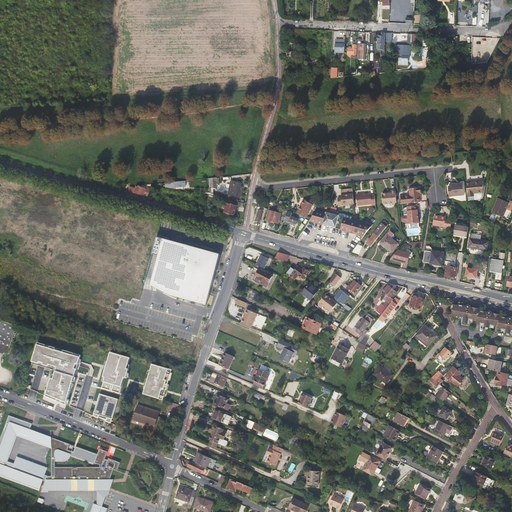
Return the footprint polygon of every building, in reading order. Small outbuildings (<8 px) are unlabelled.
[(376,44),(378,44),(385,46),(385,37),(385,33),(382,33),(381,36),(377,35),(376,44)] [(287,52),(287,57),(295,57),(296,45),(297,45),(297,44),(292,44),(292,41),(288,40),(288,47),(288,52),(287,52)] [(336,52),(345,52),(345,40),(337,40),(336,52)] [(356,57),(357,42),(353,42),(352,49),(348,49),(348,55),(351,55),(351,57),(356,57)] [(365,45),(362,44),(357,44),(357,50),(358,50),(361,51),(361,58),(361,59),(365,59),(366,45),(365,45)] [(398,46),(398,53),(402,53),(402,58),(409,58),(410,47),(407,47),(407,45),(402,45),(402,46),(398,46)] [(489,54),(490,49),(479,48),(479,58),(488,59),(489,54)] [(483,181),(467,183),(468,197),(474,196),(474,193),(483,193),(484,187),(483,181)] [(240,187),(241,184),(230,182),(230,185),(227,184),(225,191),(229,191),(228,195),(240,197),(241,192),(242,187),(240,187)] [(465,195),(463,183),(452,184),(452,186),(449,187),(450,197),(465,195)] [(135,189),(129,187),(128,191),(143,196),(145,196),(148,197),(150,189),(146,188),(146,189),(136,186),(135,189)] [(401,195),(402,204),(421,202),(420,197),(421,197),(420,187),(409,188),(410,194),(401,195)] [(397,203),(396,190),(392,191),(392,192),(392,193),(388,194),(382,194),(383,204),(397,203)] [(376,205),(375,195),(371,195),(371,194),(357,195),(358,206),(372,204),(372,206),(376,205)] [(354,204),(353,195),(341,196),(342,198),(338,198),(339,206),(354,204)] [(492,213),(502,217),(505,209),(506,210),(506,209),(509,203),(498,198),(492,213)] [(304,200),(297,213),(306,218),(313,205),(313,204),(304,200)] [(239,211),(244,212),(245,204),(232,201),(231,205),(226,204),(226,206),(225,208),(224,213),(234,215),(236,207),(239,208),(239,211)] [(416,206),(407,207),(408,215),(403,216),(402,217),(403,221),(404,222),(409,221),(409,224),(419,223),(419,218),(418,215),(418,210),(417,210),(416,206)] [(323,224),(326,213),(317,210),(310,220),(310,221),(319,224),(320,224),(322,225),(323,224)] [(326,213),(344,218),(345,215),(327,210),(326,213)] [(278,224),(280,214),(271,211),(268,221),(278,224)] [(292,213),(291,213),(287,211),(284,220),(294,223),(297,224),(298,219),(291,217),(292,213)] [(328,225),(341,229),(344,218),(326,213),(323,224),(324,224),(328,225)] [(434,225),(451,228),(452,221),(446,220),(446,217),(435,215),(434,225)] [(367,225),(344,218),(341,229),(341,230),(357,235),(362,239),(371,228),(367,225)] [(320,224),(319,224),(315,241),(324,243),(328,225),(324,224),(323,224),(322,225),(320,224)] [(467,236),(469,226),(456,224),(454,234),(467,236)] [(385,229),(382,227),(382,226),(376,234),(375,233),(367,243),(371,247),(385,229)] [(398,244),(392,240),(391,238),(393,235),(394,234),(390,231),(381,243),(392,252),(398,244)] [(158,237),(154,236),(142,282),(145,283),(151,284),(161,290),(171,295),(207,305),(217,264),(220,254),(210,252),(173,242),(158,237)] [(470,239),(468,246),(474,247),(473,249),(487,251),(489,242),(470,239)] [(410,253),(398,250),(392,258),(390,259),(407,264),(410,253)] [(441,266),(443,254),(431,252),(425,251),(423,263),(441,266)] [(447,251),(445,266),(447,266),(445,276),(455,278),(457,268),(454,267),(456,252),(447,251)] [(286,263),(290,256),(287,255),(279,253),(275,258),(286,263)] [(268,259),(265,257),(264,259),(260,257),(256,265),(259,266),(264,269),(268,259)] [(502,274),(504,261),(492,260),(490,272),(497,273),(496,280),(501,281),(502,274)] [(302,271),(297,267),(294,270),(290,268),(286,273),(294,279),(298,275),(302,278),(308,272),(304,268),(302,271)] [(258,270),(255,275),(257,276),(255,281),(266,287),(272,277),(270,275),(265,273),(263,272),(258,270)] [(336,273),(330,281),(336,285),(342,277),(336,273)] [(361,286),(354,281),(348,288),(355,293),(361,286)] [(318,290),(309,284),(302,293),(311,300),(318,290)] [(381,315),(393,300),(392,299),(397,292),(388,286),(382,293),(385,296),(383,299),(386,302),(383,305),(381,304),(376,310),(381,315)] [(341,299),(345,302),(349,297),(340,290),(334,298),(339,302),(341,299)] [(337,303),(325,294),(319,303),(318,305),(320,306),(322,305),(330,311),(337,303)] [(424,299),(413,296),(410,306),(421,310),(424,299)] [(399,301),(395,297),(393,300),(381,315),(378,319),(382,322),(389,313),(399,301)] [(247,303),(238,299),(235,303),(245,307),(247,303)] [(485,313),(485,312),(479,310),(479,309),(472,307),(471,307),(471,309),(469,308),(464,307),(464,306),(457,304),(456,305),(453,304),(450,315),(455,316),(455,317),(458,318),(461,319),(461,321),(461,322),(467,324),(468,321),(469,319),(472,320),(476,321),(475,323),(480,324),(483,325),(483,327),(490,329),(490,328),(490,326),(494,326),(497,327),(497,329),(500,330),(504,330),(503,332),(503,333),(510,334),(510,333),(511,331),(511,320),(506,319),(507,318),(500,316),(500,315),(492,312),(492,313),(492,315),(490,314),(485,313)] [(257,314),(247,309),(241,323),(251,327),(257,314)] [(304,324),(302,328),(312,333),(316,335),(321,324),(317,322),(307,317),(304,324)] [(369,322),(363,317),(355,326),(357,327),(355,330),(360,334),(356,339),(360,342),(365,336),(369,331),(365,328),(369,322)] [(0,333),(3,334),(13,337),(17,325),(0,320),(0,333)] [(436,336),(424,326),(415,336),(427,346),(436,336)] [(0,349),(3,351),(2,352),(8,354),(10,347),(13,337),(3,334),(0,333),(0,349)] [(369,339),(365,336),(360,342),(366,346),(369,339)] [(286,342),(281,340),(278,347),(284,350),(280,359),(290,364),(294,354),(296,355),(299,348),(286,342)] [(380,346),(375,341),(369,348),(370,349),(375,352),(380,346)] [(66,405),(81,355),(63,350),(63,352),(55,349),(55,348),(50,346),(49,348),(45,346),(45,345),(37,342),(32,361),(39,364),(39,362),(43,363),(42,365),(48,366),(49,365),(57,367),(56,371),(53,379),(51,378),(45,396),(66,405)] [(362,354),(366,346),(359,343),(355,350),(362,354)] [(488,344),(488,346),(487,349),(485,349),(484,348),(483,350),(483,352),(496,355),(497,346),(496,346),(492,345),(488,344)] [(339,349),(337,348),(331,358),(341,364),(349,349),(341,345),(339,349)] [(439,355),(438,353),(435,357),(442,363),(452,353),(446,348),(439,355)] [(127,368),(130,357),(110,352),(103,377),(105,377),(102,388),(110,390),(112,384),(114,385),(112,391),(120,393),(124,377),(126,378),(129,369),(127,368)] [(234,357),(224,353),(219,365),(228,370),(234,357)] [(499,372),(500,372),(502,362),(497,361),(490,359),(488,369),(499,372)] [(143,394),(163,401),(172,369),(152,364),(143,394)] [(392,376),(380,367),(374,374),(383,381),(381,384),(385,386),(387,383),(392,376)] [(461,374),(454,367),(446,377),(457,386),(463,379),(459,376),(461,374)] [(254,381),(252,385),(261,389),(264,390),(265,386),(263,385),(265,382),(264,382),(266,378),(266,379),(268,374),(258,369),(256,374),(257,375),(255,378),(255,377),(253,381),(254,381)] [(442,374),(439,371),(432,378),(433,378),(435,381),(438,378),(442,374)] [(500,372),(499,372),(497,377),(497,379),(496,379),(495,384),(507,386),(509,374),(500,372)] [(223,387),(227,379),(218,374),(213,373),(209,381),(214,383),(223,387)] [(438,383),(440,384),(443,381),(441,378),(444,375),(442,374),(438,378),(435,381),(437,382),(438,383)] [(432,378),(429,381),(436,386),(438,383),(437,382),(435,381),(433,378),(432,378)] [(451,394),(454,391),(444,383),(441,386),(443,387),(449,392),(451,394)] [(447,396),(449,392),(443,387),(439,391),(435,396),(440,399),(444,401),(447,397),(447,396)] [(436,397),(428,392),(425,396),(434,401),(436,397)] [(106,422),(111,424),(112,419),(118,400),(100,394),(94,414),(93,416),(98,418),(99,415),(107,418),(106,422)] [(224,409),(227,403),(229,399),(218,394),(213,404),(221,408),(224,409)] [(302,394),(297,404),(305,408),(307,409),(312,398),(302,394)] [(159,413),(137,406),(133,419),(155,426),(159,413)] [(451,412),(445,407),(440,415),(446,419),(451,412)] [(228,425),(229,426),(233,417),(217,409),(212,418),(213,419),(228,425)] [(330,423),(341,428),(346,417),(336,412),(333,420),(332,419),(330,423)] [(408,418),(398,413),(393,421),(404,426),(408,418)] [(362,424),(370,429),(375,418),(367,414),(364,420),(362,424)] [(51,443),(51,437),(28,429),(30,424),(8,416),(0,436),(0,476),(40,492),(46,476),(44,475),(47,468),(16,457),(14,463),(8,461),(17,436),(51,448),(51,443)] [(440,435),(443,436),(449,425),(439,420),(434,431),(440,435)] [(267,428),(256,423),(254,429),(264,433),(267,428)] [(392,441),(394,443),(400,432),(389,425),(383,436),(392,441)] [(224,429),(215,426),(210,439),(211,440),(209,444),(216,448),(218,443),(225,446),(227,441),(224,439),(226,434),(223,432),(224,429)] [(298,441),(299,438),(295,436),(295,435),(288,432),(286,436),(298,441)] [(506,436),(496,432),(492,442),(502,446),(506,436)] [(48,491),(71,491),(77,491),(88,491),(94,491),(94,489),(107,489),(107,484),(106,483),(107,480),(109,481),(110,480),(114,471),(117,472),(120,463),(108,459),(108,461),(105,460),(107,452),(99,449),(94,463),(99,465),(99,468),(55,467),(55,461),(64,461),(65,461),(67,461),(68,460),(68,459),(69,458),(70,457),(74,446),(57,439),(55,443),(51,443),(51,448),(51,476),(46,476),(40,492),(48,492),(48,491)] [(385,444),(378,456),(388,462),(395,449),(385,444)] [(283,449),(274,445),(272,450),(268,448),(266,453),(270,455),(266,462),(276,466),(283,449)] [(437,463),(443,452),(433,447),(427,457),(437,463)] [(204,456),(201,454),(197,464),(205,468),(211,470),(212,470),(216,461),(204,456)] [(380,462),(370,456),(362,469),(373,475),(380,462)] [(495,460),(486,456),(482,465),(489,468),(491,469),(495,460)] [(188,466),(190,467),(194,469),(203,473),(205,468),(197,464),(193,463),(191,461),(190,461),(188,466)] [(308,476),(307,480),(307,485),(318,486),(319,472),(306,470),(305,476),(306,476),(308,476)] [(476,472),(471,483),(490,491),(494,481),(487,478),(487,477),(476,472)] [(253,488),(231,479),(226,488),(229,490),(230,489),(234,490),(235,487),(250,494),(253,488)] [(113,480),(110,480),(109,481),(107,480),(106,483),(107,484),(107,489),(94,489),(94,491),(97,491),(97,505),(102,507),(104,500),(109,492),(112,482),(113,480)] [(431,489),(421,484),(415,494),(426,499),(431,489)] [(187,508),(191,509),(193,502),(193,501),(195,496),(192,495),(193,491),(179,486),(175,498),(177,499),(176,502),(183,504),(185,503),(186,502),(189,503),(187,508)] [(462,503),(463,500),(465,496),(457,492),(453,499),(462,503)] [(334,495),(330,503),(334,505),(333,507),(340,510),(344,499),(334,495)] [(209,511),(213,503),(197,497),(194,508),(207,511),(209,511)] [(305,511),(309,505),(293,498),(288,509),(296,511),(305,511)] [(409,511),(408,511),(419,511),(421,509),(423,509),(424,505),(414,501),(409,511)]
